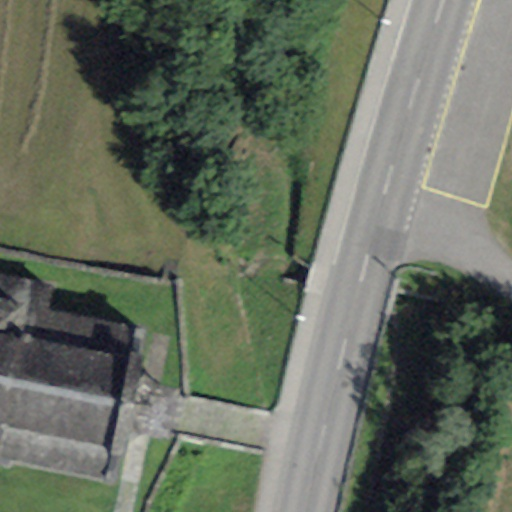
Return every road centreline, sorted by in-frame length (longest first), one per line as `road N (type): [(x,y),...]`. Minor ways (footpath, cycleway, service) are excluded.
road 1 (secondary): [(301,511),(376,218)]
road 2 (secondary): [(376,218),(444,0)]
road 3 (unclassified): [(511,284),(376,218)]
